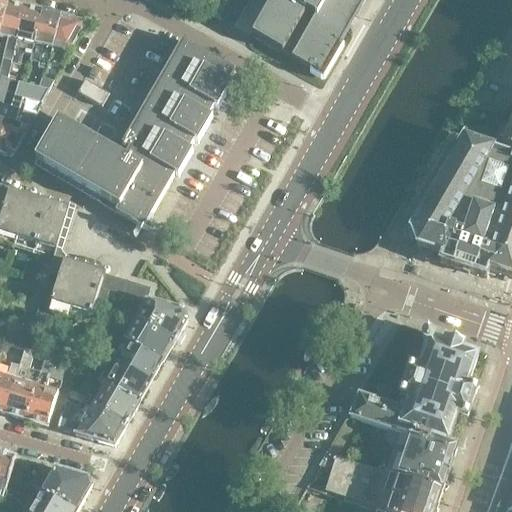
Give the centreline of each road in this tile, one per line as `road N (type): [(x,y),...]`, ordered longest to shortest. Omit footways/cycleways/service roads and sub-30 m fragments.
road 1 (secondary): [(129,477),(268,233)]
road 2 (residential): [(259,511),(385,284)]
road 3 (residential): [(333,119),(128,0)]
road 4 (residential): [(0,168),(18,175),(111,10)]
road 5 (secondary): [(333,119),(404,0)]
road 6 (residential): [(385,284),(511,335)]
road 7 (residential): [(129,477),(0,435)]
road 8 (secondary): [(268,233),(333,119)]
road 9 (residential): [(268,233),(385,284)]
